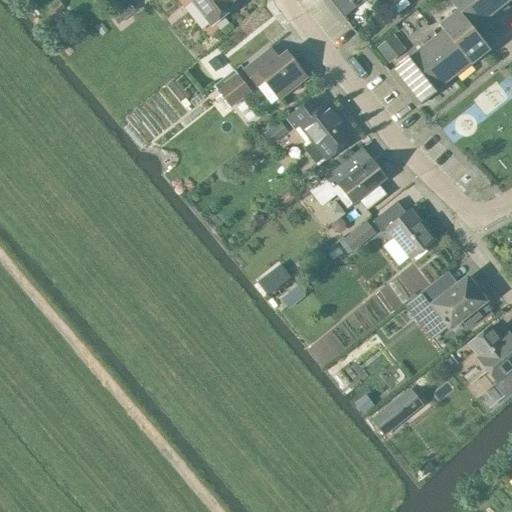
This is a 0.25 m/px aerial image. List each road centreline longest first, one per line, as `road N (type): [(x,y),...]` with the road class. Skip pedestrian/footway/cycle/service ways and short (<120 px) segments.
road 1 (track): [(217,511),(0,257)]
road 2 (residential): [(511,201),(484,214),(458,206),(285,0)]
